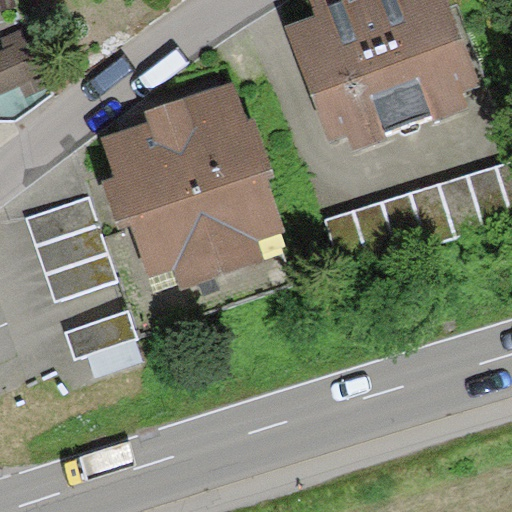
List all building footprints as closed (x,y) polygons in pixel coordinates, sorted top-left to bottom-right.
[(275,27),(316,133),(332,127),(339,145),(460,99),(453,81),(471,74),(442,0),(298,0),(297,0),(303,16),(275,27)] [(0,39),(0,75),(19,67),(23,75),(49,62),(27,16),(0,29),(4,37),(0,39)] [(275,230),(229,95),(149,122),(154,136),(106,152),(148,275),(182,264),(189,283),(258,260),(250,239),(275,230)] [(511,205),(511,147),(491,154),(507,207),(511,205)] [(507,207),(491,154),(463,163),(479,216),(507,207)] [(479,216),(463,163),(434,172),(451,225),(479,216)] [(451,225),(434,172),(406,181),(423,234),(451,225)] [(423,234),(406,181),(378,190),(394,242),(423,234)] [(394,242),(378,190),(349,198),(366,251),(394,242)] [(26,220),(36,248),(99,225),(89,197),(26,220)] [(366,251),(349,198),(321,207),(338,260),(366,251)] [(36,248),(46,276),(110,253),(99,225),(36,248)] [(46,276),(56,304),(119,281),(110,253),(46,276)] [(66,332),(76,360),(139,337),(130,309),(66,332)]
